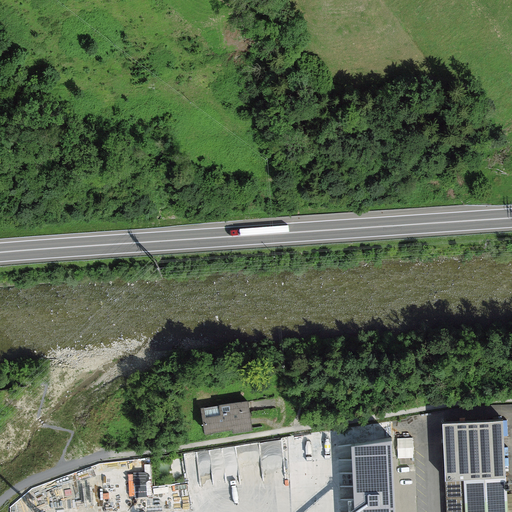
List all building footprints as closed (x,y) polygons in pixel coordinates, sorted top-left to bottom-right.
[(249,402),(205,409),(209,429),(237,425),(237,430),(253,427),(249,402)] [(506,511),(502,421),(444,424),(448,511),(506,511)] [(398,438),(399,459),(414,459),(414,438),(398,438)] [(394,511),(390,442),(353,448),(355,511),(394,511)] [(334,511),(333,473),(344,473),(344,454),(321,455),(323,511),(334,511)]
